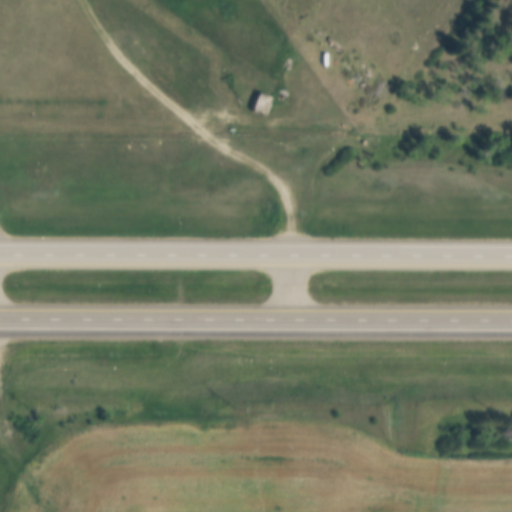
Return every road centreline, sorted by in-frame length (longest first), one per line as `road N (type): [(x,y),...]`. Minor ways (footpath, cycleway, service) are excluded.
road 1 (trunk): [(0,316),(511,318)]
road 2 (trunk): [(511,258),(0,258)]
road 3 (track): [(0,331),(25,343),(275,336),(386,342),(403,358),(407,445)]
road 4 (track): [(289,258),(291,221),(275,178),(207,134),(129,65),(86,0)]
